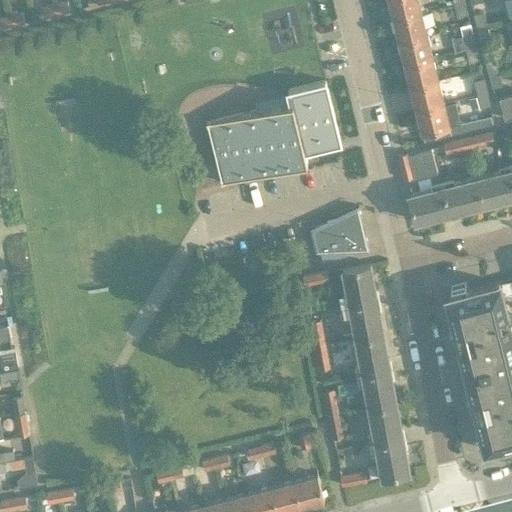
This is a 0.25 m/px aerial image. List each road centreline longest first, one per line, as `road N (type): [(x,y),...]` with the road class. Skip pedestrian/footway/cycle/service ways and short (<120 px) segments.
road 1 (residential): [(408,263),(341,0)]
road 2 (residential): [(452,498),(408,263)]
